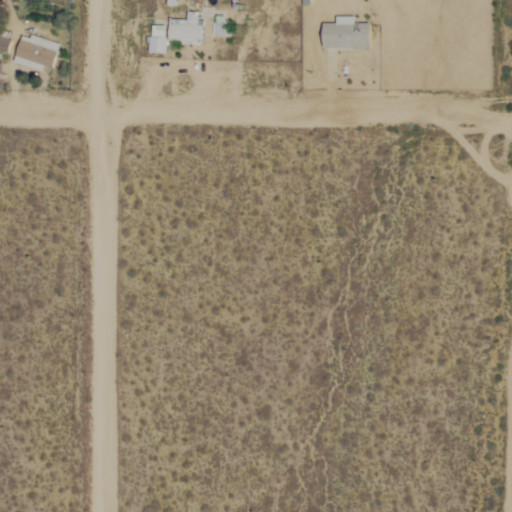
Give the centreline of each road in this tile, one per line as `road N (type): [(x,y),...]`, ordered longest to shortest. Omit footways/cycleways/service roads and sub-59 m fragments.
road 1 (track): [(0,118),(511,120)]
road 2 (track): [(96,511),(98,0)]
